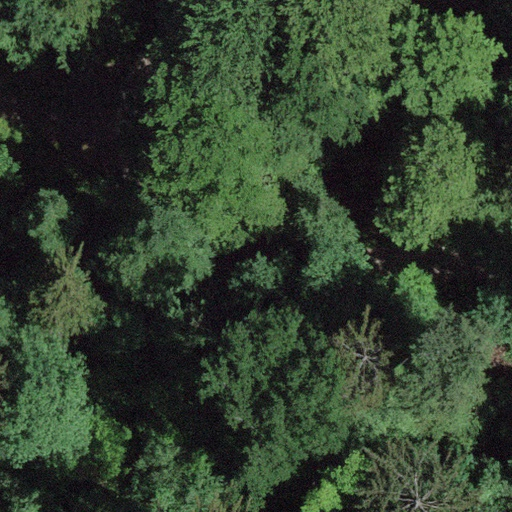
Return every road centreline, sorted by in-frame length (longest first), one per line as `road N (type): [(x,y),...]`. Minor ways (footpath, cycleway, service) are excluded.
road 1 (track): [(265,0),(170,41),(140,91),(135,140),(155,195),(207,244),(288,271),(444,262),(511,272)]
road 2 (track): [(135,140),(0,112)]
